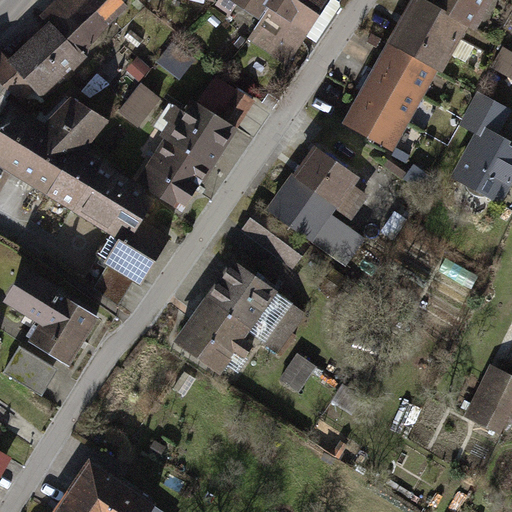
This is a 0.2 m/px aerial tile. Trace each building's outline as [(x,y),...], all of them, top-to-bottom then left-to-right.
[(0,99),(5,94),(22,110),(33,98),(43,108),(90,62),(83,57),(113,32),(107,29),(127,11),(116,0),(59,0),(4,56),(0,51),(0,99)] [(331,4),(324,0),(231,0),(228,6),(260,26),(247,47),(290,73),(331,4)] [(427,0),(424,6),(413,0),(345,128),(394,155),(461,29),(472,35),(490,0),(427,0)] [(511,54),(504,50),(492,72),(511,82),(511,54)] [(162,102),(141,88),(121,121),(142,134),(162,102)] [(511,115),(511,114),(477,97),(460,130),(475,137),(453,182),(505,208),(511,193),(511,147),(499,141),(511,115)] [(265,108),(246,98),(230,124),(249,135),(265,108)] [(45,131),(14,113),(0,136),(0,171),(116,240),(101,265),(142,289),(171,241),(144,223),(156,205),(133,190),(84,159),(111,128),(70,104),(45,131)] [(180,220),(236,134),(190,104),(133,190),(156,205),(180,220)] [(365,180),(314,146),(268,214),(262,210),(247,232),(299,266),(314,243),(337,259),(358,229),(353,226),(371,199),(358,190),(365,180)] [(316,313),(232,258),(174,346),(221,376),(235,354),(245,361),(258,342),(286,360),(316,313)] [(103,322),(23,272),(1,306),(36,328),(25,345),(71,374),(103,322)] [(61,374),(21,351),(7,376),(47,398),(61,374)] [(320,367),(300,356),(285,383),(305,395),(320,367)] [(511,419),(511,377),(491,368),(466,420),(503,438),(511,419)] [(0,479),(12,459),(0,452),(0,479)] [(150,511),(155,506),(88,462),(55,511),(150,511)]
